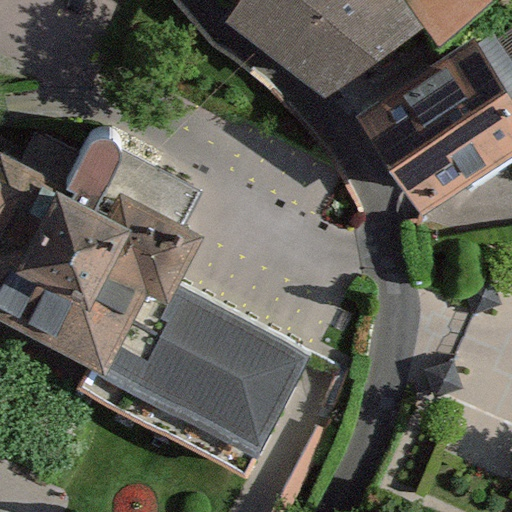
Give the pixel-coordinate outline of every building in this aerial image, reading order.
[(392,0),(261,0),(337,65),(392,0)] [(488,0),(411,0),(423,32),(492,8),(488,0)] [(511,137),(511,129),(460,50),(359,116),(415,201),(511,137)] [(186,241),(0,148),(0,347),(239,465),(298,346),(167,280),(186,241)] [(423,260),(409,265),(417,287),(431,282),(423,260)] [(489,289),(469,297),(477,318),(498,310),(489,289)] [(451,368),(431,376),(439,397),(460,389),(451,368)]
